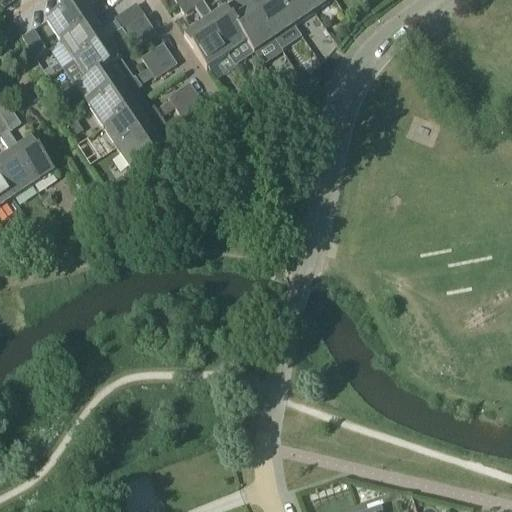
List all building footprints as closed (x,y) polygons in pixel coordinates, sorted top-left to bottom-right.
[(0,0),(0,1),(6,10),(20,0),(0,0)] [(81,0),(79,2),(45,24),(59,46),(93,23),(86,12),(100,3),(100,4),(105,0),(81,0)] [(194,11),(186,0),(170,0),(183,19),(194,11)] [(204,25),(227,59),(244,47),(245,47),(229,23),(230,22),(223,12),(212,20),(202,6),(204,4),(201,0),(186,0),(194,11),(204,25)] [(244,47),(251,59),(274,44),(244,0),(228,0),(239,16),(230,22),(229,23),(245,47),(244,47)] [(294,30),(273,0),(263,0),(260,2),(258,0),(244,0),(274,44),(294,30)] [(314,16),(303,0),(273,0),(294,30),(314,16)] [(334,3),(331,0),(303,0),(314,16),(334,3)] [(135,8),(113,23),(121,34),(143,20),(135,8)] [(107,44),(72,66),(84,84),(85,85),(108,70),(109,71),(120,64),(112,52),(126,42),(128,44),(149,29),(143,20),(121,34),(107,44)] [(93,23),(59,46),(72,66),(107,44),(93,23)] [(183,39),(182,40),(205,74),(227,59),(204,25),(183,39)] [(148,74),(170,60),(162,48),(140,63),(148,74)] [(154,84),(176,69),(170,60),(148,74),(154,84)] [(84,84),(74,91),(89,114),(134,83),(133,82),(122,90),(109,71),(108,70),(85,85),(84,84)] [(134,83),(89,114),(102,133),(143,106),(135,94),(139,91),(134,83)] [(174,114),(196,99),(188,88),(167,103),(174,114)] [(181,124),(203,109),(196,99),(174,114),(181,124)] [(115,153),(160,123),(154,114),(150,117),(143,106),(102,133),(115,153)] [(0,120),(0,143),(8,156),(9,156),(31,189),(52,175),(30,142),(17,150),(8,137),(10,135),(0,120)] [(160,123),(115,153),(128,174),(131,172),(133,175),(145,168),(143,164),(162,151),(153,138),(165,130),(160,123)] [(8,156),(0,161),(0,185),(11,202),(31,189),(9,156),(8,156)] [(0,209),(11,202),(0,185),(0,209)]
